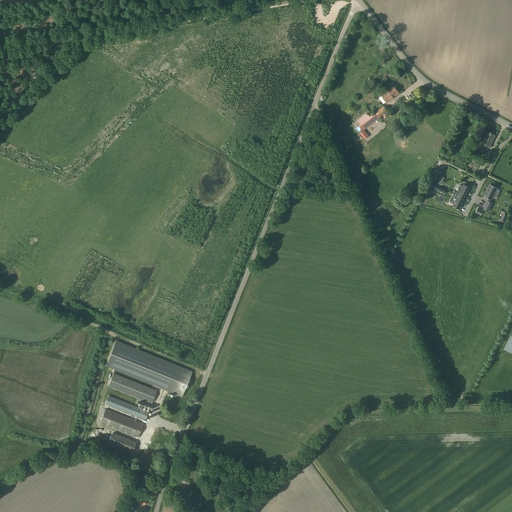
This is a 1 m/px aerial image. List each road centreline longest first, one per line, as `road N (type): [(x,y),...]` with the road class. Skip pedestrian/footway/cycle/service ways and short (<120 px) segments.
road 1 (unclassified): [(153,511),(357,0)]
road 2 (track): [(0,47),(298,0)]
road 3 (unclassified): [(511,126),(421,79),(358,0)]
